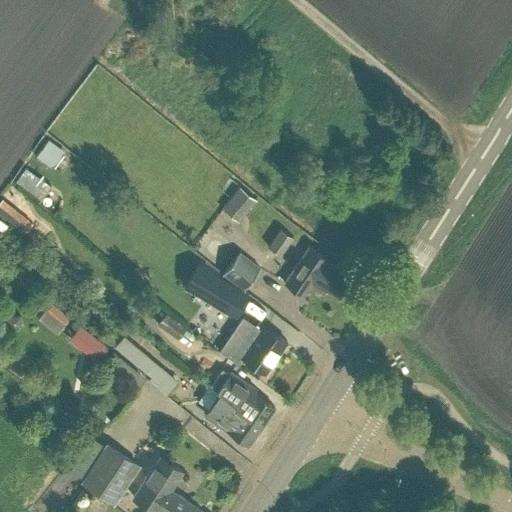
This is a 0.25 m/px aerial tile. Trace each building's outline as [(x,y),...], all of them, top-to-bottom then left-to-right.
[(37,153),(52,165),(64,149),(49,137),(37,153)] [(240,216),(255,197),(208,159),(193,178),(240,216)] [(41,196),(51,183),(26,165),(16,178),(41,196)] [(0,209),(0,220),(8,226),(13,218),(0,209)] [(147,221),(168,241),(176,232),(155,213),(147,221)] [(281,254),(293,236),(280,227),(267,245),(281,254)] [(341,273),(343,270),(307,245),(284,280),(303,292),(310,281),(323,290),(326,286),(344,298),(355,282),(341,273)] [(243,288),(261,265),(240,249),(222,272),(243,288)] [(184,284),(217,305),(226,289),(214,282),(219,274),(198,261),(184,284)] [(51,302),(45,309),(63,323),(69,316),(51,302)] [(166,311),(157,323),(178,337),(186,325),(166,311)] [(266,371),(286,340),(259,321),(256,325),(242,315),(219,350),(235,360),(239,353),(266,371)] [(160,365),(123,334),(115,345),(151,375),(160,365)] [(94,336),(82,351),(97,362),(108,348),(94,336)] [(237,408),(261,424),(274,406),(240,383),(241,381),(231,373),(222,367),(212,383),(210,382),(209,383),(218,390),(217,392),(237,408)] [(248,443),(261,424),(237,408),(217,392),(207,406),(206,408),(226,422),(223,426),(248,443)] [(115,501),(139,464),(107,443),(83,480),(115,501)] [(159,511),(202,511),(204,510),(171,488),(182,470),(160,455),(133,495),(159,511)]
